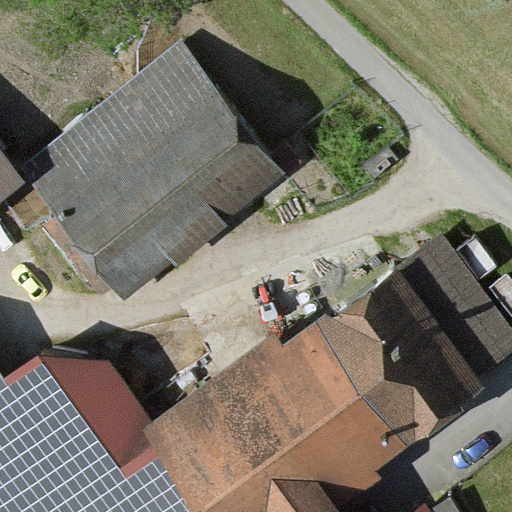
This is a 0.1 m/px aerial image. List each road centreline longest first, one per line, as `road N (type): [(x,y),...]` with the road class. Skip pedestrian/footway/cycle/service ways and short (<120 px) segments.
road 1 (track): [(0,299),(61,315),(193,295),(367,228),(464,159)]
road 2 (unclassified): [(301,0),(511,201)]
